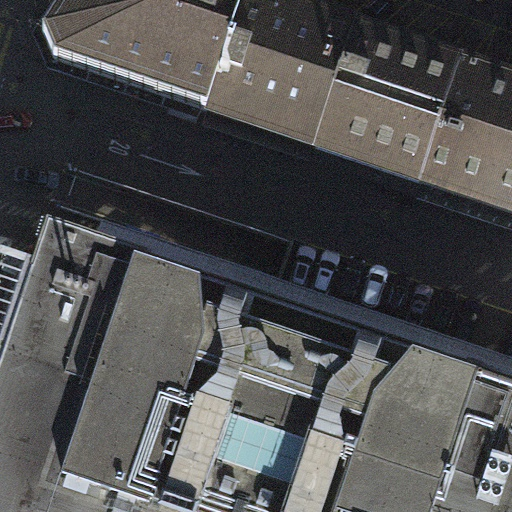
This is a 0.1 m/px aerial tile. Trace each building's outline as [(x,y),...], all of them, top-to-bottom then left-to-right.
[(67,0),(43,38),(49,51),(188,0),(67,0)] [(245,0),(188,0),(49,51),(55,64),(184,107),(207,115),(245,0)] [(260,0),(245,0),(207,115),(316,151),(356,32),(260,0)] [(462,67),(356,32),(316,151),(334,157),(422,187),(462,67)] [(511,83),(462,67),(422,187),(450,196),(511,216),(511,83)] [(7,266),(34,275),(48,235),(20,226),(7,266)] [(511,511),(511,390),(494,384),(133,264),(48,235),(34,275),(7,266),(1,264),(0,267),(0,511),(511,511)]
